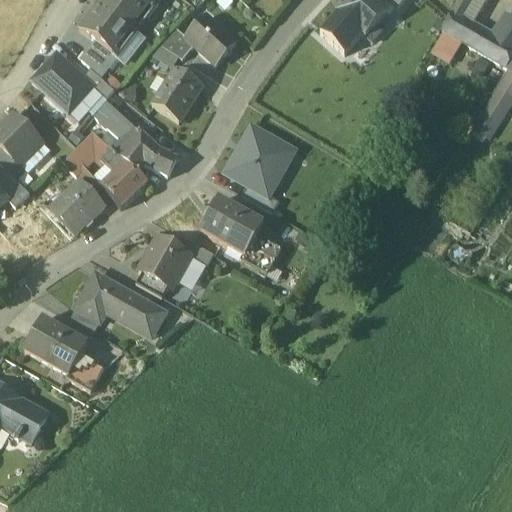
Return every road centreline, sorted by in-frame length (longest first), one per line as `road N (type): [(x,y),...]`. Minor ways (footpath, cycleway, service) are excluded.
road 1 (residential): [(0,323),(40,278),(175,193),(256,71),(315,0)]
road 2 (residential): [(0,105),(70,0)]
